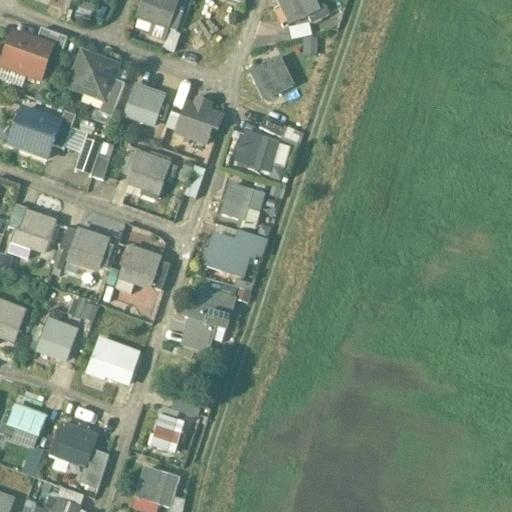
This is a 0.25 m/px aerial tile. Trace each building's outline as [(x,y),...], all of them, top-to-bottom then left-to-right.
[(51,0),(49,7),(62,11),(66,0),(51,0)] [(178,3),(171,0),(143,0),(137,21),(168,32),(169,27),(170,27),(175,13),(178,3)] [(275,0),(280,8),(284,6),(293,26),(308,19),(317,15),(319,13),(313,2),(316,0),(275,0)] [(183,15),(175,13),(170,27),(169,27),(168,32),(176,35),(183,15)] [(317,15),(308,19),(311,26),(320,22),(317,15)] [(68,40),(41,31),(37,44),(52,50),(50,54),(61,58),(68,40)] [(37,44),(14,36),(10,48),(7,47),(1,50),(0,53),(0,57),(2,62),(5,63),(2,70),(3,70),(0,79),(0,81),(22,89),(26,78),(40,83),(50,54),(52,50),(37,44)] [(119,69),(82,54),(68,90),(104,104),(105,105),(114,82),(119,69)] [(280,61),(254,73),(268,101),(293,89),(280,61)] [(114,82),(105,105),(104,104),(100,115),(112,120),(125,87),(114,82)] [(164,99),(135,89),(127,112),(140,117),(139,122),(154,127),(157,120),(162,106),(164,99)] [(197,102),(194,109),(186,106),(176,136),(206,146),(211,132),(217,134),(223,119),(209,114),(211,107),(197,102)] [(169,108),(162,106),(157,120),(164,123),(169,108)] [(60,127),(22,113),(10,147),(48,161),(52,148),(60,127)] [(60,127),(52,148),(64,152),(76,119),(65,115),(60,127)] [(286,130),(265,120),(259,131),(281,141),(286,130)] [(294,133),(286,130),(282,141),(290,144),(294,133)] [(67,149),(84,153),(88,140),(71,135),(67,149)] [(277,146),(246,137),(238,165),(259,172),(263,160),(273,163),(277,146)] [(114,149),(103,145),(92,180),(103,183),(114,149)] [(169,167),(140,157),(132,180),(145,185),(144,190),(159,195),(166,177),(169,167)] [(177,170),(169,167),(166,177),(174,179),(177,170)] [(195,170),(185,198),(195,201),(205,174),(195,170)] [(260,197),(231,188),(227,203),(231,204),(227,218),(244,223),(247,211),(255,214),(260,197)] [(16,207),(8,230),(16,233),(20,234),(26,216),(27,216),(28,212),(16,207)] [(27,216),(26,216),(20,234),(16,233),(13,243),(46,255),(56,226),(27,216)] [(68,230),(60,252),(71,256),(79,234),(68,230)] [(108,244),(79,234),(71,256),(71,257),(84,262),(83,267),(98,272),(100,268),(107,247),(108,244)] [(268,243),(238,234),(235,245),(252,250),(250,256),(262,260),(268,243)] [(235,245),(215,239),(211,252),(208,251),(206,258),(208,258),(205,269),(243,280),(250,256),(252,250),(235,245)] [(107,247),(100,268),(105,270),(113,249),(107,247)] [(160,261),(130,251),(122,275),(120,279),(135,284),(150,290),(159,263),(160,261)] [(170,267),(159,263),(150,290),(161,293),(170,267)] [(135,284),(120,279),(116,291),(131,296),(135,284)] [(235,302),(199,291),(195,304),(190,302),(185,319),(190,320),(188,326),(214,334),(211,341),(222,344),(235,302)] [(67,314),(92,325),(100,308),(75,297),(67,314)] [(25,315),(0,305),(0,331),(1,332),(0,334),(0,337),(15,343),(25,315)] [(77,334),(48,323),(45,330),(39,346),(53,352),(51,356),(66,362),(77,334)] [(214,334),(188,326),(182,347),(207,354),(211,341),(214,334)] [(40,327),(33,344),(39,346),(45,330),(40,327)] [(135,355),(99,342),(87,375),(102,381),(104,376),(129,386),(139,357),(140,357),(143,347),(139,346),(135,355)] [(45,420),(16,409),(13,416),(7,414),(0,433),(0,434),(34,448),(45,420)] [(178,414),(164,410),(161,419),(176,424),(178,414)] [(176,424),(161,419),(157,434),(162,435),(157,449),(174,455),(183,426),(176,424)] [(97,439),(61,425),(49,458),(69,466),(71,462),(86,468),(92,452),(97,439)] [(109,457),(92,452),(86,468),(79,486),(98,492),(109,457)] [(177,480),(146,470),(137,499),(169,509),(177,480)] [(82,499),(61,491),(57,501),(59,502),(79,509),(82,499)] [(9,511),(13,502),(0,497),(0,511),(9,511)] [(183,511),(185,503),(175,501),(171,511),(183,511)] [(59,502),(55,511),(39,511),(36,511),(35,511),(78,511),(80,510),(79,509),(59,502)]
